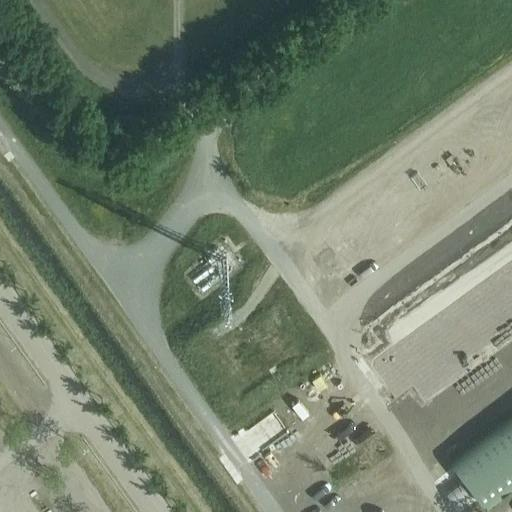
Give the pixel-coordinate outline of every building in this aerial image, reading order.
[(503,117),(451,149),(456,156),(507,123),(503,117)] [(127,213),(110,221),(115,233),(132,225),(127,213)] [(237,281),(252,269),(242,255),(226,267),(237,281)] [(167,279),(154,288),(168,309),(181,300),(167,279)] [(245,391),(267,376),(247,345),(224,360),(245,391)] [(0,427),(7,438),(20,429),(0,400),(0,427)] [(511,409),(449,459),(486,506),(511,485),(511,409)] [(261,451),(279,439),(273,431),(256,443),(261,451)] [(311,503),(328,497),(321,478),(304,484),(311,503)]
